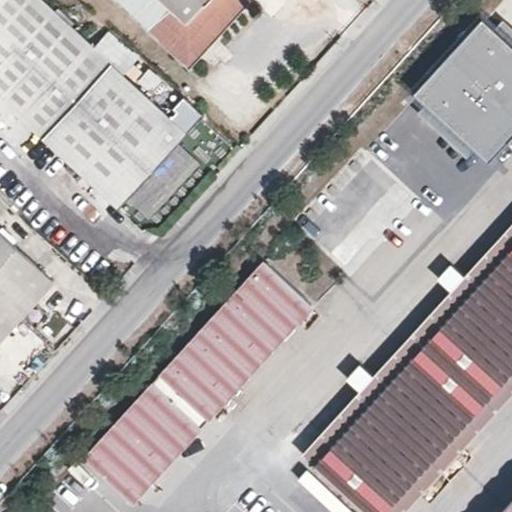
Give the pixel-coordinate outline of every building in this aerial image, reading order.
[(144,88),(46,0),(0,0),(0,121),(13,109),(116,202),(187,125),(155,97),(162,89),(152,81),(144,88)] [(246,0),(121,0),(189,62),(246,0)] [(511,42),(489,22),(414,91),(490,160),(511,135),(511,134),(506,128),(511,121),(511,42)] [(385,125),(375,138),(397,156),(407,144),(385,125)] [(360,160),(297,223),(338,264),(401,201),(360,160)] [(314,464),(511,246),(511,221),(462,277),(448,291),(371,377),(357,391),(301,453),(314,464)] [(0,334),(52,278),(0,232),(0,334)] [(385,511),(511,373),(511,246),(314,464),(366,511),(385,511)] [(310,300),(263,259),(86,457),(132,498),(310,300)] [(437,281),(448,291),(462,277),(450,266),(438,280),(437,281)] [(345,380),(357,391),(371,377),(359,366),(345,380)] [(403,511),(511,392),(511,373),(385,511),(403,511)] [(511,511),(511,498),(499,511),(511,511)]
